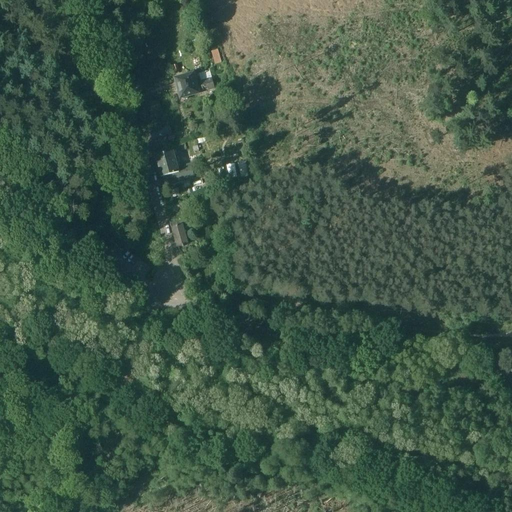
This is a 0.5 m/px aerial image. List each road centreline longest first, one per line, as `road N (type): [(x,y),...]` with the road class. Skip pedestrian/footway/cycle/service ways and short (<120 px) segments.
road 1 (residential): [(180,282),(196,308),(240,328),(511,378)]
road 2 (unknown): [(234,325),(246,297),(421,325),(511,329)]
road 3 (track): [(146,157),(24,0)]
road 4 (track): [(117,388),(107,443),(67,511)]
road 5 (unknown): [(117,388),(0,330)]
